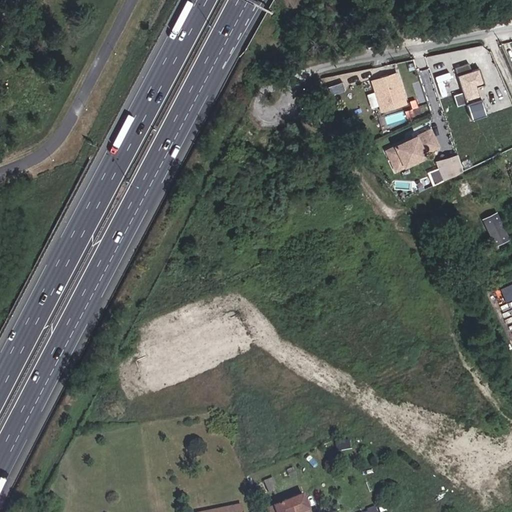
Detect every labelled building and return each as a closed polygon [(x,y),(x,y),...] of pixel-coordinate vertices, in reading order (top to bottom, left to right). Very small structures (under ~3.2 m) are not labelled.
[(443,84),(455,80),(449,60),(435,65),(442,85),(443,84)] [(466,68),(454,71),(470,119),(485,114),(480,98),(483,98),(479,86),(484,84),(479,68),(467,72),(466,68)] [(404,103),(395,73),(371,80),(380,110),(404,103)] [(458,86),(455,80),(443,84),(445,90),(458,86)] [(409,139),(385,149),(390,159),(398,154),(403,164),(424,155),(423,152),(437,145),(429,129),(413,136),(414,139),(410,141),(409,139)] [(368,139),(363,130),(356,134),(362,143),(368,139)] [(403,164),(398,154),(390,159),(394,168),(403,164)] [(463,171),(457,155),(450,157),(456,174),(463,171)] [(456,174),(450,157),(443,159),(450,177),(456,174)] [(482,219),(498,251),(511,245),(496,213),(482,219)] [(308,511),(302,494),(272,506),(274,511),(308,511)]
